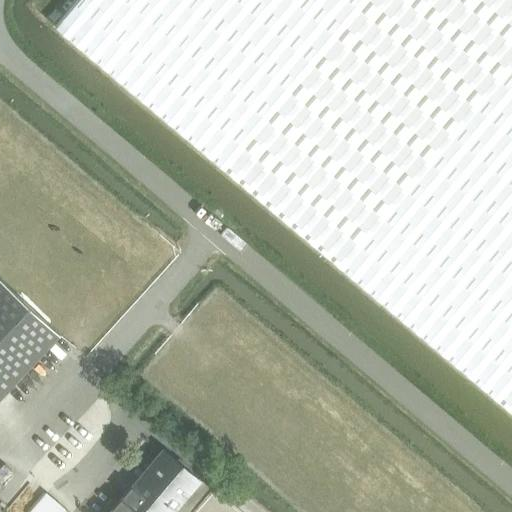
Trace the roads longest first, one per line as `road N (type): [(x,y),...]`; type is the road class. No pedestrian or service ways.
road 1 (unclassified): [(511,484),(0,40)]
road 2 (unknown): [(226,237),(52,410),(25,449)]
